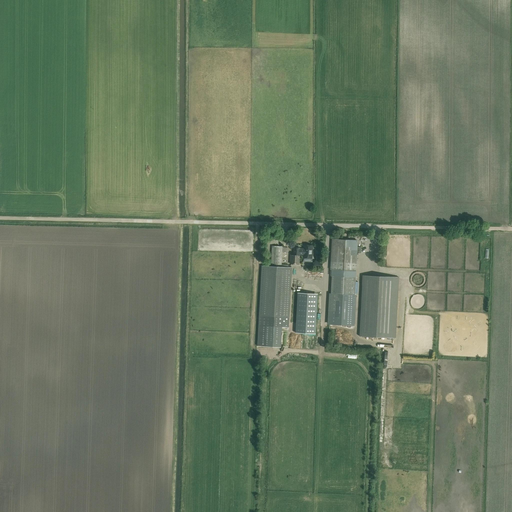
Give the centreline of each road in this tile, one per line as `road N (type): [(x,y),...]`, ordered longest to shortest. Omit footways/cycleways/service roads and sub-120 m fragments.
road 1 (unclassified): [(381,226),(0,217)]
road 2 (track): [(511,229),(381,226)]
